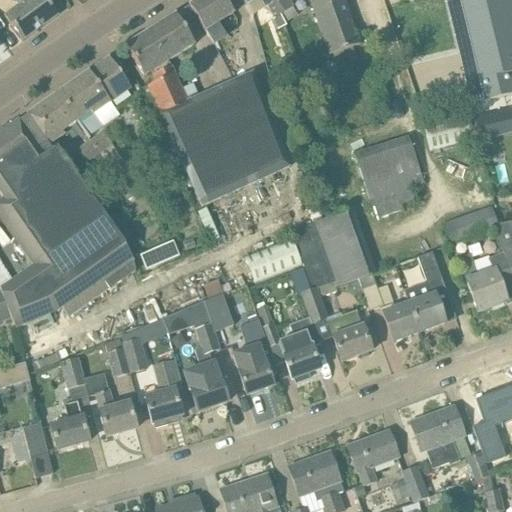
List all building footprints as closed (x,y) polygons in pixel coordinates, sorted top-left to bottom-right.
[(45,0),(15,0),(20,6),(4,17),(22,42),(57,17),(45,1),(45,0)] [(233,14),(224,0),(199,0),(189,7),(199,24),(204,33),(205,32),(213,45),(226,37),(217,24),(233,14)] [(283,13),(275,0),(241,0),(245,6),(254,0),(258,0),(265,9),(267,8),(274,20),(272,21),(278,31),(285,26),(280,15),(283,13)] [(275,0),(283,13),(293,7),(288,0),(275,0)] [(310,0),(329,57),(334,70),(356,62),(352,49),(359,46),(344,1),(347,0),(310,0)] [(511,0),(452,0),(478,104),(511,95),(511,0)] [(202,207),(257,182),(249,163),(253,161),(220,88),(187,103),(171,68),(168,62),(194,46),(175,16),(125,47),(138,69),(145,64),(147,67),(150,74),(142,78),(202,207)] [(299,68),(294,54),(285,58),(290,71),(299,68)] [(103,133),(91,116),(130,89),(120,75),(109,58),(57,94),(76,122),(90,142),(103,133)] [(290,167),(253,73),(220,88),(253,161),(249,163),(257,182),(290,167)] [(76,122),(57,94),(26,116),(49,146),(64,136),(61,132),(76,122)] [(511,133),(511,121),(509,109),(473,118),(479,142),(511,133)] [(466,116),(423,127),(429,150),(472,138),(466,116)] [(18,122),(0,133),(0,194),(3,199),(0,201),(0,219),(33,267),(11,281),(0,289),(0,291),(2,297),(11,320),(15,328),(54,312),(62,306),(70,318),(135,272),(133,259),(126,249),(127,249),(56,148),(52,151),(49,146),(27,118),(19,123),(18,122)] [(99,154),(103,160),(119,183),(132,174),(112,146),(103,133),(90,142),(99,154)] [(408,139),(354,155),(369,201),(397,192),(401,204),(413,200),(410,188),(423,184),(408,139)] [(98,164),(103,160),(99,154),(90,142),(78,150),(87,163),(94,158),(98,164)] [(495,231),(496,232),(500,231),(499,226),(497,226),(490,208),(445,225),(452,246),(495,231)] [(511,225),(511,223),(499,226),(500,231),(496,232),(505,258),(511,278),(511,225)] [(312,292),(334,284),(335,284),(314,224),(291,232),(312,292)] [(146,268),(183,258),(179,241),(141,252),(146,268)] [(245,259),(253,281),(300,263),(291,241),(245,259)] [(472,264),(469,256),(458,260),(466,284),(470,295),(477,314),(478,313),(505,303),(506,303),(500,289),(511,284),(511,279),(508,269),(505,258),(490,264),(488,258),(472,264)] [(403,292),(408,305),(418,334),(443,325),(440,318),(453,313),(434,260),(418,265),(425,284),(403,292)] [(302,268),(289,273),(297,297),(310,292),(302,268)] [(383,307),(372,276),(358,281),(370,312),(383,307)] [(334,284),(312,292),(302,296),(312,324),(327,318),(319,295),(322,295),(322,297),(337,291),(334,284)] [(224,296),(203,303),(203,304),(211,325),(211,326),(214,333),(234,326),(224,296)] [(0,324),(11,320),(2,297),(0,297),(0,324)] [(203,304),(164,320),(168,336),(192,327),(200,349),(194,351),(200,369),(211,365),(208,355),(220,351),(214,333),(211,326),(210,326),(203,304)] [(418,334),(408,305),(382,315),(393,344),(394,344),(393,343),(418,334)] [(356,313),(327,323),(333,338),(335,344),(334,344),(341,363),(342,363),(342,362),(370,352),(370,353),(371,352),(362,328),(361,328),(356,313)] [(279,345),(284,358),(283,358),(284,362),(291,381),(293,380),(295,384),(308,379),(306,375),(318,370),(318,371),(319,370),(311,348),(320,345),(312,324),(311,320),(289,327),(294,340),(280,345),(279,345)] [(268,349),(258,322),(244,327),(252,349),(232,356),(246,396),(273,387),(269,377),(278,374),(268,349)] [(268,349),(279,345),(280,345),(273,326),(261,330),(268,349)] [(134,332),(120,338),(122,345),(121,345),(129,375),(148,371),(140,340),(139,340),(137,340),(134,332)] [(129,375),(121,345),(120,345),(119,341),(105,345),(107,355),(106,356),(112,380),(129,375)] [(66,392),(84,387),(77,359),(58,364),(66,392)] [(78,359),(77,359),(84,387),(87,398),(95,396),(100,414),(99,414),(106,438),(136,430),(129,406),(114,410),(104,375),(83,381),(78,359)] [(152,426),(154,425),(155,429),(169,425),(168,421),(182,417),(174,391),(181,389),(173,362),(152,368),(160,395),(144,400),(152,426)] [(0,371),(0,390),(29,382),(24,365),(0,371)] [(217,381),(211,365),(200,369),(184,375),(197,413),(227,403),(220,380),(217,381)] [(511,393),(510,388),(475,401),(483,424),(472,428),(485,465),(505,458),(494,428),(511,421),(511,393)] [(88,443),(77,404),(64,408),(68,423),(49,428),(56,452),(88,443)] [(463,437),(453,409),(410,425),(420,453),(424,451),(431,471),(448,465),(449,467),(460,463),(452,441),(463,437)] [(47,454),(39,426),(21,430),(29,459),(47,454)] [(397,459),(388,433),(347,448),(356,474),(357,473),(362,488),(376,483),(371,468),(397,459)] [(115,457),(110,441),(100,444),(106,465),(136,457),(134,452),(115,457)] [(7,448),(7,451),(7,454),(10,456),(13,457),(16,456),(18,454),(19,451),(18,448),(16,445),(13,445),(9,445),(7,448)] [(303,510),(307,509),(308,511),(317,511),(324,509),(325,511),(343,511),(337,496),(343,493),(339,483),(340,483),(329,455),(288,470),(303,510)] [(482,481),(489,478),(481,455),(466,460),(474,483),(481,480),(482,481)] [(429,499),(417,467),(400,474),(405,487),(398,490),(402,501),(410,499),(412,505),(429,499)] [(265,477),(220,492),(226,511),(280,511),(278,507),(275,508),(265,477)] [(489,478),(482,481),(488,511),(503,511),(499,491),(494,492),(490,478),(489,478)] [(200,511),(197,500),(195,500),(194,496),(176,500),(178,505),(155,511),(200,511)]
